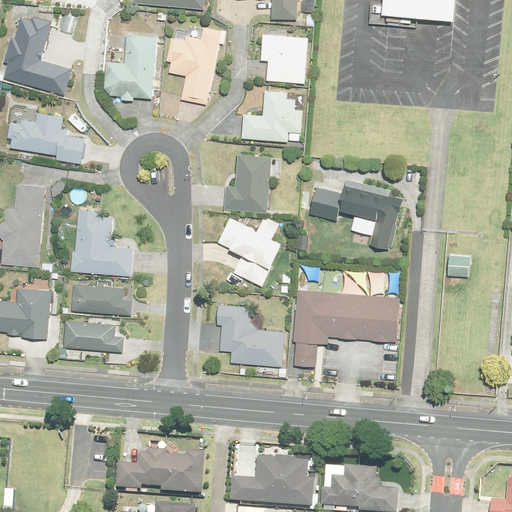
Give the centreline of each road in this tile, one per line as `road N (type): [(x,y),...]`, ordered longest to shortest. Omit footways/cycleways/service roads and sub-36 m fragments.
road 1 (tertiary): [(173,403),(450,428)]
road 2 (residential): [(173,403),(178,253),(171,219)]
road 3 (tertiary): [(0,388),(173,403)]
road 4 (residential): [(171,219),(138,193),(130,159),(149,142),(169,145),(181,158),(184,188)]
